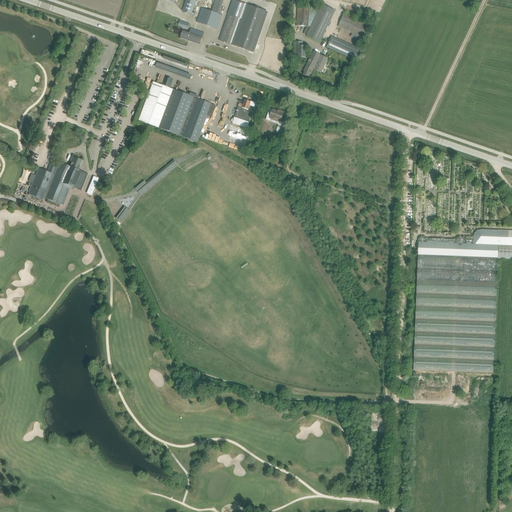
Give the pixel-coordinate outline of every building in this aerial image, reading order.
[(186,0),(183,11),(191,14),(194,15),(195,14),(191,12),(194,0),(186,0)] [(228,15),(220,41),(219,40),(219,41),(253,52),(267,12),(233,0),(228,15)] [(304,34),(307,35),(319,10),(310,6),(310,8),(308,27),(307,27),(304,34)] [(296,26),(307,27),(308,27),(310,8),(298,7),(296,26)] [(319,10),(307,35),(306,36),(308,37),(317,42),(320,43),(334,14),(320,7),(319,10)] [(202,8),(199,18),(197,22),(217,29),(222,15),(202,8)] [(338,28),(364,38),(369,26),(344,15),(338,28)] [(180,21),(178,26),(188,29),(189,24),(180,21)] [(189,33),(187,40),(200,45),(204,33),(191,28),(189,33)] [(180,38),(187,40),(189,33),(183,31),(180,38)] [(327,47),(357,61),(362,50),(332,36),(327,47)] [(302,42),(300,42),(295,42),(294,58),(305,58),(306,53),(306,46),(302,46),(302,42)] [(314,69),(321,56),(313,52),(306,67),(304,71),(305,72),(303,75),(308,77),(310,73),(311,74),(313,69),(314,69)] [(328,59),(321,56),(314,69),(321,73),(323,68),(328,59)] [(153,82),(150,88),(138,120),(163,130),(197,143),(207,117),(211,118),(216,106),(153,82)] [(233,124),(247,129),(252,113),(245,110),(245,109),(248,110),(249,106),(254,107),(256,103),(250,101),(250,102),(245,100),(243,105),(239,103),(238,108),(237,110),(236,110),(236,111),(237,111),(233,124)] [(277,124),(279,125),(281,125),(284,126),(285,123),(281,122),(284,112),(279,111),(279,112),(272,110),(270,109),(266,120),(268,120),(270,121),(270,120),(271,117),(276,119),(276,120),(278,121),(277,124)] [(281,125),(278,134),(285,136),(288,127),(284,126),(281,125)] [(70,162),(69,165),(68,166),(52,160),(47,172),(38,169),(29,193),(29,195),(42,200),(43,198),(64,207),(71,187),(79,190),(85,173),(78,170),(82,161),(74,158),(72,157),(70,163),(70,162)] [(147,184),(137,192),(141,197),(179,166),(175,160),(146,183),(147,184)] [(144,181),(135,189),(137,192),(147,184),(146,183),(144,181)] [(124,207),(115,218),(122,223),(130,212),(124,207)] [(418,244),(414,370),(493,373),(498,258),(511,258),(511,230),(481,230),(477,231),(474,233),(473,237),(473,240),(465,240),(465,239),(464,238),(463,237),(459,237),(457,238),(456,239),(456,240),(425,238),(424,237),(420,237),(419,238),(418,242),(418,244)]
